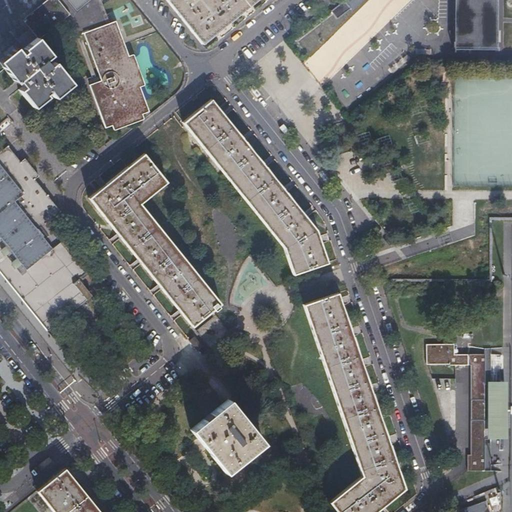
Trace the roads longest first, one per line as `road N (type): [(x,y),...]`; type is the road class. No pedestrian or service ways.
road 1 (residential): [(95,419),(172,349),(74,214),(74,187),(223,65)]
road 2 (residential): [(429,500),(335,212),(223,65)]
road 3 (tertiary): [(95,419),(0,302)]
road 4 (tertiary): [(0,328),(82,430)]
